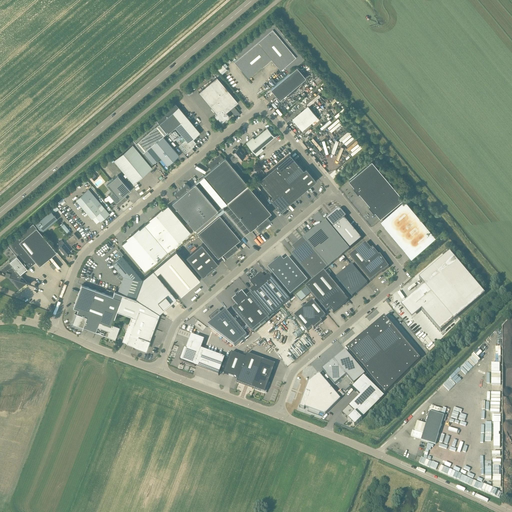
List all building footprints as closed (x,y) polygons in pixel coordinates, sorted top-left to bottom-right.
[(254,38),(271,59),(280,69),(284,66),(289,72),(304,59),(273,22),(254,38)] [(248,78),(271,59),(254,38),(235,53),(239,57),(234,61),(248,78)] [(220,75),(227,70),(222,64),(216,70),(220,75)] [(306,78),(297,67),(271,89),(280,100),(306,78)] [(198,92),(216,113),(222,108),(226,112),(238,102),(217,77),(198,92)] [(309,106),(318,96),(316,94),(307,104),(309,106)] [(175,104),(156,120),(167,133),(175,127),(178,131),(186,140),(181,143),(185,147),(188,151),(194,146),(193,145),(196,143),(192,139),(200,133),(187,117),(175,104)] [(317,118),(308,106),(292,119),(302,131),(317,118)] [(222,108),(216,113),(215,115),(221,122),(229,116),(226,112),(222,108)] [(328,128),(339,119),(336,116),(330,121),(328,119),(319,127),(321,129),(326,125),(328,128)] [(167,165),(179,155),(162,136),(166,132),(156,120),(155,120),(133,139),(143,152),(150,146),(167,165)] [(274,137),(267,128),(254,139),(251,139),(246,143),(256,156),(263,150),(261,148),(274,137)] [(348,131),(341,139),(348,146),(356,138),(348,131)] [(153,164),(133,140),(113,156),(115,157),(113,159),(133,183),(152,167),(150,166),(153,164)] [(245,155),(239,148),(233,153),(234,154),(230,157),(235,163),(239,159),(239,160),(245,155)] [(340,165),(350,156),(348,153),(337,162),(340,165)] [(220,154),(207,165),(211,169),(223,159),(220,154)] [(279,172),(294,159),(290,154),(274,167),(279,172)] [(210,170),(203,176),(226,203),(227,202),(248,185),(241,177),(240,176),(228,161),(225,157),(223,159),(211,169),(210,170)] [(283,178),(299,165),(294,159),(279,172),(283,178)] [(388,179),(372,160),(349,180),(354,186),(353,187),(359,194),(360,193),(365,199),(388,179)] [(303,170),(299,165),(283,178),(288,183),(293,179),(298,174),(303,170)] [(263,185),(279,172),(274,167),(259,180),(263,185)] [(298,174),(309,187),(316,180),(306,168),(303,170),(298,174)] [(262,170),(255,176),(257,180),(265,173),(262,170)] [(279,172),(263,185),(268,191),(283,178),(279,172)] [(293,179),(303,191),(309,187),(298,174),(293,179)] [(130,190),(118,175),(106,185),(111,191),(108,194),(118,206),(127,199),(124,195),(130,190)] [(268,191),(272,196),(277,192),(282,188),(288,183),(283,178),(268,191)] [(182,187),(210,221),(224,209),(199,179),(190,187),(186,183),(182,187)] [(293,179),(288,183),(298,196),(303,191),(293,179)] [(396,189),(388,179),(365,199),(370,205),(369,206),(372,209),(396,189)] [(288,183),(282,188),(293,200),(298,196),(288,183)] [(248,185),(227,202),(229,205),(250,230),(255,225),(259,230),(270,221),(266,216),(271,212),(250,187),(248,185)] [(197,232),(210,221),(182,187),(173,193),(177,198),(172,202),(197,232)] [(282,188),(277,192),(287,205),(293,200),(282,188)] [(92,218),(95,216),(100,222),(109,214),(101,205),(98,207),(96,205),(99,202),(88,189),(76,200),(92,218)] [(404,198),(396,189),(372,209),(375,213),(376,212),(381,218),(404,198)] [(277,192),(272,196),(269,198),(280,211),(287,205),(277,192)] [(412,257),(436,237),(405,200),(381,220),(384,217),(388,222),(385,224),(408,252),(411,249),(415,254),(411,257),(412,257)] [(55,204),(49,208),(52,213),(58,209),(55,204)] [(171,209),(167,205),(162,209),(149,219),(150,220),(145,224),(139,229),(139,228),(127,238),(127,239),(122,243),(144,270),(190,232),(171,209)] [(337,211),(326,220),(326,221),(350,249),(362,240),(345,219),(346,218),(341,212),(340,211),(339,211),(339,210),(338,210),(338,211),(337,211)] [(57,219),(51,211),(36,224),(42,232),(57,219)] [(240,238),(219,213),(197,232),(218,257),(223,253),(227,257),(231,253),(231,254),(234,251),(239,247),(235,243),(240,238)] [(295,252),(291,255),(313,281),(350,250),(326,221),(320,226),(319,226),(299,242),(298,241),(295,244),(296,245),(292,248),(294,251),(295,252)] [(10,261),(9,261),(0,269),(5,275),(9,276),(8,278),(18,290),(27,282),(38,286),(21,280),(22,276),(20,273),(27,268),(28,269),(36,262),(39,266),(56,251),(33,223),(7,245),(17,256),(10,261)] [(79,239),(74,233),(59,246),(66,254),(70,250),(69,248),(79,239)] [(371,250),(366,243),(349,257),(370,282),(388,267),(373,249),(371,250)] [(218,264),(202,244),(186,257),(203,276),(206,273),(207,274),(215,268),(214,267),(218,264)] [(157,273),(160,271),(180,295),(185,291),(186,292),(195,284),(195,283),(200,279),(176,250),(153,269),(157,273)] [(421,290),(412,297),(412,298),(415,302),(441,333),(485,295),(450,253),(419,279),(425,286),(420,290),(421,290)] [(142,280),(133,269),(122,256),(113,264),(121,273),(119,275),(119,276),(117,278),(118,278),(122,280),(118,290),(135,297),(142,280)] [(276,262),(268,269),(291,296),(299,289),(308,281),(288,258),(284,262),(281,258),(276,262)] [(368,284),(351,265),(336,278),(352,297),(353,297),(352,296),(356,293),(356,294),(368,284)] [(153,270),(143,278),(135,298),(157,312),(163,308),(164,309),(172,302),(171,301),(176,297),(153,270)] [(348,301),(324,272),(306,287),(327,312),(330,309),(334,313),(348,301)] [(256,279),(280,308),(290,300),(269,275),(265,279),(261,275),(256,279)] [(255,287),(250,291),(271,316),(280,308),(256,279),(251,284),(255,287)] [(402,281),(393,289),(395,292),(405,284),(402,281)] [(76,315),(73,323),(80,325),(83,326),(82,327),(83,327),(88,328),(87,330),(95,332),(95,331),(100,333),(100,332),(101,328),(104,329),(109,331),(107,336),(115,338),(118,328),(111,326),(112,324),(117,311),(125,314),(131,316),(122,341),(146,350),(159,314),(134,299),(126,296),(114,291),(112,296),(81,285),(73,308),(78,309),(77,313),(76,313),(77,313),(77,315),(76,315)] [(232,301),(236,305),(232,309),(251,332),(270,317),(250,294),(246,297),(242,292),(238,296),(238,295),(236,297),(232,301)] [(386,295),(375,303),(378,306),(388,298),(386,295)] [(326,317),(313,301),(294,316),(307,332),(312,328),(314,330),(322,322),(321,321),(326,317)] [(370,308),(359,317),(362,320),(372,311),(370,308)] [(212,323),(208,326),(235,347),(247,336),(226,311),(222,314),(218,311),(214,314),(215,314),(213,316),(213,315),(209,319),(212,323)] [(365,333),(346,350),(384,395),(389,391),(420,360),(385,317),(370,329),(383,345),(379,349),(365,333)] [(181,360),(180,361),(218,376),(219,376),(225,359),(220,357),(201,350),(205,340),(191,335),(190,338),(191,338),(186,350),(185,349),(184,350),(186,350),(185,351),(184,354),(183,353),(182,356),(183,357),(182,360),(181,360)] [(479,360),(489,350),(482,344),(473,354),(479,360)] [(329,364),(322,370),(326,374),(335,385),(347,375),(353,383),(354,384),(358,381),(365,374),(345,350),(345,351),(334,360),(329,364)] [(247,354),(246,358),(232,352),(224,373),(238,378),(237,382),(265,393),(275,364),(247,354)] [(445,382),(451,388),(474,366),(468,360),(445,382)] [(494,395),(494,403),(501,403),(501,396),(500,396),(500,364),(490,364),(490,395),(494,395)] [(309,381),(299,407),(305,409),(305,408),(308,409),(307,412),(322,418),(341,399),(319,374),(310,382),(309,381),(310,381),(309,381)] [(360,395),(342,414),(355,427),(384,397),(364,376),(352,388),(360,395)] [(484,434),(500,433),(500,403),(484,403),(484,407),(487,407),(487,418),(484,418),(484,425),(481,425),(481,430),(484,430),(484,434)] [(446,411),(440,409),(438,414),(430,412),(421,440),(436,445),(437,438),(442,423),(446,411)] [(452,434),(453,428),(443,425),(442,431),(452,434)] [(464,438),(466,432),(456,429),(454,435),(464,438)] [(446,445),(448,440),(440,437),(438,443),(446,445)] [(500,438),(490,438),(490,454),(500,454),(500,438)] [(482,475),(485,469),(437,450),(435,456),(482,475)] [(477,465),(477,464),(480,465),(482,460),(472,456),(470,462),(477,465)] [(501,473),(500,458),(491,458),(491,473),(501,473)] [(490,477),(490,486),(500,486),(500,477),(490,477)]
